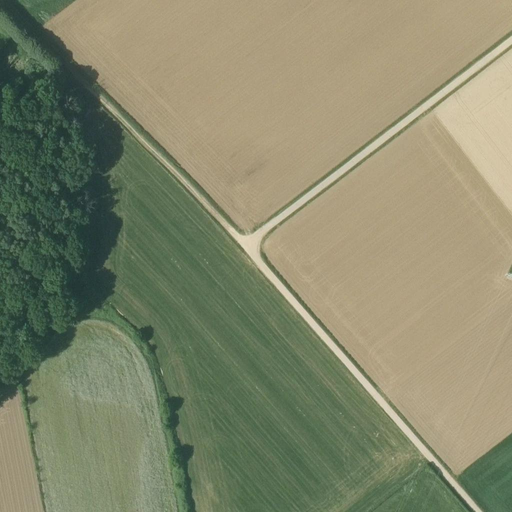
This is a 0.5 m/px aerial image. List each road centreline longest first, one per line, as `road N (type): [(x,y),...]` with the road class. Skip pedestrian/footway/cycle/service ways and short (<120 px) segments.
road 1 (unclassified): [(476,511),(245,245)]
road 2 (unclassified): [(511,39),(245,245)]
road 3 (track): [(245,245),(89,90)]
road 4 (track): [(0,2),(89,90)]
